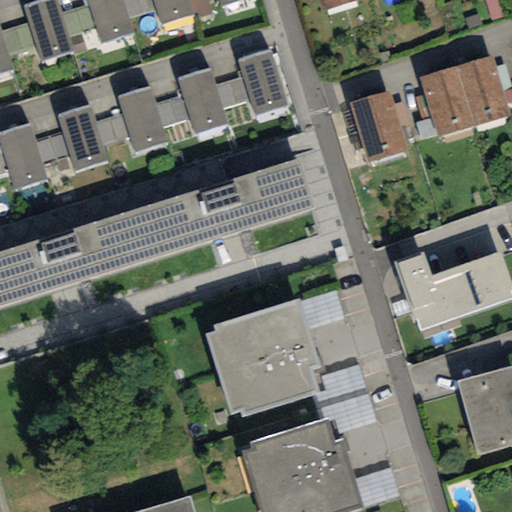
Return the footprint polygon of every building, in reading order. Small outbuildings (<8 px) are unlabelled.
[(119,0),(84,0),(100,47),(132,37),(119,0)] [(185,0),(149,0),(159,31),(192,21),(185,0)] [(252,0),(218,0),(222,10),(253,0),(252,0)] [(357,0),(315,0),(320,15),(358,3),(357,0)] [(57,2),(24,12),(41,67),(74,56),(57,2)] [(0,32),(0,78),(13,74),(0,32)] [(270,56),(239,66),(256,119),(287,109),(270,56)] [(508,119),(490,64),(455,75),(472,130),(508,119)] [(210,74),(178,84),(195,138),(227,128),(210,74)] [(455,75),(420,86),(437,141),(472,130),(455,75)] [(147,93),(115,103),(132,158),(165,147),(147,93)] [(386,98),(347,111),(366,166),(406,152),(386,98)] [(89,111),(58,121),(75,175),(106,164),(89,111)] [(28,130),(0,139),(0,147),(14,193),(45,183),(28,130)] [(299,160),(130,213),(146,262),(314,210),(299,160)] [(0,306),(146,262),(130,213),(0,252),(0,306)] [(423,253),(395,263),(419,331),(511,299),(511,292),(511,283),(501,252),(431,276),(423,253)] [(312,367),(290,309),(213,331),(214,335),(201,339),(225,416),(239,412),(241,417),(311,394),(302,370),(312,367)] [(511,382),(509,371),(453,388),(474,459),(511,447),(511,382)] [(328,401),(365,394),(362,374),(324,381),(328,401)] [(252,455),(241,458),(259,511),(341,511),(355,508),(335,448),(327,451),(319,428),(250,451),(252,455)] [(189,511),(185,496),(134,511),(189,511)]
